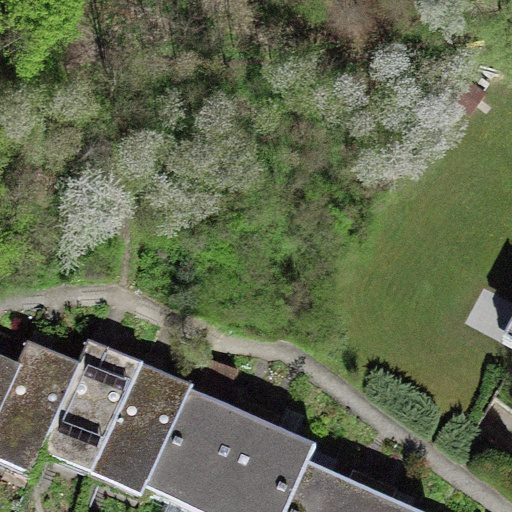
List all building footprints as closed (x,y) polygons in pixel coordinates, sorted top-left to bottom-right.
[(79,372),(27,349),(17,372),(0,408),(0,467),(29,481),(38,460),(79,372)] [(89,483),(139,373),(88,350),(79,372),(38,460),(89,483)] [(0,408),(17,372),(0,364),(0,408)] [(89,483),(140,506),(145,496),(190,397),(139,373),(89,483)] [(180,511),(212,511),(252,425),(190,397),(145,496),(180,511)] [(252,425),(212,511),(285,511),(305,470),(313,452),(252,425)] [(361,511),(368,499),(305,470),(285,511),(361,511)] [(395,511),(368,499),(361,511),(395,511)]
